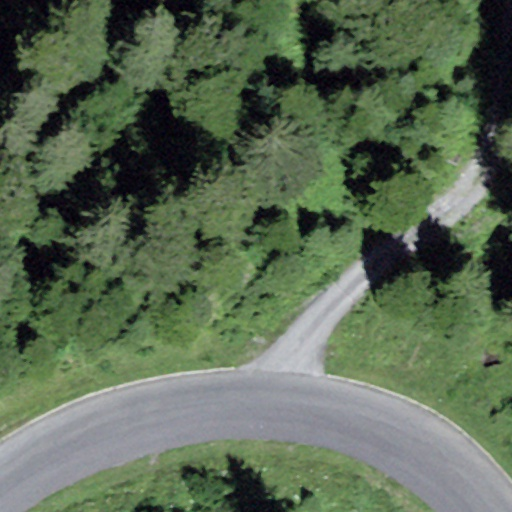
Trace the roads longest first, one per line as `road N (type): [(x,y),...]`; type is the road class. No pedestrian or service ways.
road 1 (tertiary): [(489,511),(433,456),(389,429),(257,400),(128,418),(75,437),(0,484)]
road 2 (track): [(257,400),(352,286),(496,176),(511,99)]
